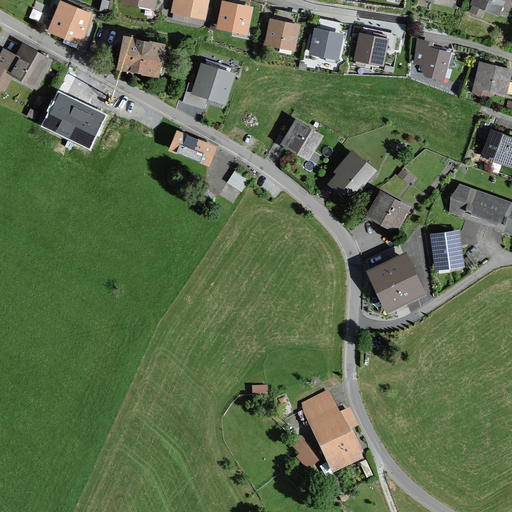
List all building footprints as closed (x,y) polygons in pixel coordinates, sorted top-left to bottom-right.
[(202,15),(205,0),(177,0),(177,3),(181,4),(179,10),(202,15)] [(225,0),(220,26),(244,31),(250,0),(232,0),(233,1),(230,0),(225,0)] [(442,0),(449,2),(448,7),(457,9),(459,0),(442,0)] [(476,0),(472,11),(479,14),(482,6),(496,11),(495,13),(510,19),(511,15),(511,2),(505,0),(476,0)] [(79,40),(89,17),(62,5),(53,27),(60,29),(59,32),(79,40)] [(276,8),(274,18),(298,22),(300,13),(276,8)] [(292,48),(297,26),(272,21),(268,43),(292,48)] [(335,63),(341,35),(329,32),(329,29),(317,26),(312,52),(326,55),(325,61),(335,63)] [(155,72),(155,70),(160,72),(165,49),(159,48),(159,46),(141,42),(140,43),(127,40),(126,47),(119,45),(116,58),(123,59),(122,65),(155,72)] [(443,53),(444,50),(439,49),(439,52),(430,49),(431,45),(419,41),(416,63),(425,66),(424,70),(426,73),(442,78),(448,54),(443,53)] [(3,52),(0,57),(0,84),(4,87),(12,71),(33,83),(46,60),(26,48),(18,61),(3,52)] [(196,90),(223,98),(233,68),(206,59),(196,90)] [(509,72),(481,65),(474,91),(481,95),(488,95),(490,87),(504,90),(504,93),(511,94),(511,80),(507,79),(509,72)] [(296,119),(282,144),(288,148),(291,144),(308,154),(318,137),(301,126),(303,123),(296,119)] [(172,149),(207,164),(213,147),(178,133),(172,149)] [(511,140),(492,133),(484,154),(511,164),(511,140)] [(341,171),(332,182),(341,189),(342,188),(349,194),(361,180),(363,181),(372,171),(351,154),(338,169),(341,171)] [(242,191),(250,179),(235,170),(227,182),(242,191)] [(205,209),(215,195),(203,187),(193,201),(205,209)] [(453,208),(452,211),(465,216),(467,213),(479,217),(480,216),(496,221),(495,223),(501,225),(500,228),(511,232),(511,204),(464,188),(460,197),(450,194),(447,198),(451,199),(449,206),(453,208)] [(382,195),(372,213),(397,227),(407,209),(382,195)] [(460,262),(457,237),(444,239),(443,235),(434,237),(437,265),(460,262)] [(406,250),(366,270),(387,313),(427,294),(406,250)] [(349,429),(356,426),(349,410),(339,415),(328,391),(303,403),(315,428),(317,427),(336,466),(356,457),(355,455),(360,453),(349,429)]
